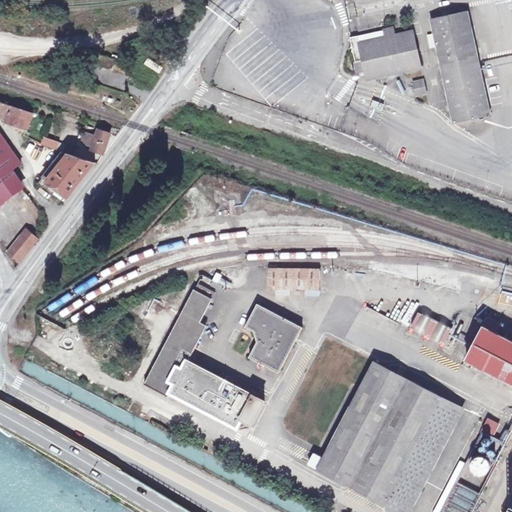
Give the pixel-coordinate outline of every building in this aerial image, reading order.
[(491,115),(468,12),(431,20),(454,123),(491,115)] [(421,68),(413,32),(395,36),(394,28),(384,30),(385,33),(376,35),(377,40),(359,44),(363,61),(356,63),(358,73),(365,71),(367,80),(421,68)] [(113,71),(116,60),(97,53),(92,65),(113,71)] [(163,68),(148,59),(144,64),(159,74),(163,68)] [(422,91),(420,81),(413,82),(416,96),(427,94),(426,90),(422,91)] [(307,120),(316,94),(304,90),(295,115),(307,120)] [(0,116),(7,119),(6,122),(28,129),(33,113),(0,101),(0,116)] [(382,110),(384,105),(374,101),(372,106),(382,110)] [(323,126),(327,114),(313,109),(308,121),(323,126)] [(104,154),(111,134),(99,130),(96,136),(91,135),(88,145),(93,146),(92,150),(104,154)] [(88,145),(91,135),(85,133),(82,142),(88,145)] [(0,194),(4,201),(23,188),(11,172),(21,165),(0,134),(0,194)] [(56,149),(59,142),(44,137),(42,144),(56,149)] [(38,184),(63,203),(95,162),(64,151),(38,184)] [(27,229),(23,234),(33,246),(38,239),(27,229)] [(23,234),(14,244),(26,254),(33,246),(23,234)] [(14,244),(8,253),(19,263),(26,254),(14,244)] [(320,289),(320,269),(269,268),(269,289),(320,289)] [(264,401),(188,361),(206,325),(200,322),(216,292),(199,283),(146,385),(169,397),(171,393),(237,428),(242,419),(252,424),(264,401)] [(279,373),(303,327),(258,304),(245,327),(255,332),(258,342),(249,357),(279,373)] [(452,329),(418,312),(411,326),(445,343),(452,329)] [(511,336),(510,340),(495,332),(500,323),(487,317),(483,326),(477,322),(465,344),(472,348),(465,359),(511,383),(511,336)] [(386,505),(442,397),(374,361),(318,469),(386,505)] [(399,511),(404,511),(431,461),(460,406),(442,397),(386,505),(399,511)] [(493,437),(500,424),(488,418),(481,431),(483,432),(493,437)] [(508,441),(511,433),(511,432),(506,429),(501,437),(508,441)] [(467,462),(440,511),(471,511),(498,461),(496,460),(505,443),(493,437),(483,432),(467,462)] [(440,511),(467,462),(462,459),(434,511),(440,511)] [(409,511),(435,463),(431,461),(404,511),(409,511)]
